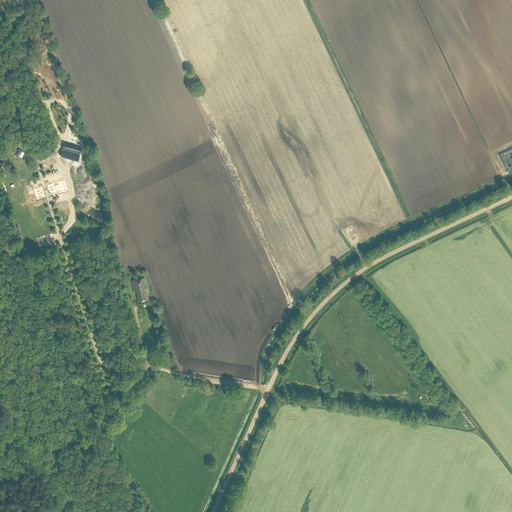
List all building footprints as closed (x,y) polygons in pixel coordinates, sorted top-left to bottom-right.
[(64,141),(60,154),(78,159),(81,146),(64,141)] [(23,149),(16,145),(14,148),(17,150),(15,153),(19,156),(23,149)] [(499,151),(501,156),(498,157),(502,165),(511,160),(507,148),(499,151)] [(67,191),(64,180),(58,182),(59,184),(53,186),(52,184),(48,185),(47,185),(41,187),(40,187),(35,189),(38,199),(44,197),(50,195),(51,195),(67,191)] [(341,234),(344,232),(341,228),(336,232),(340,238),(343,236),(341,234)] [(146,292),(149,292),(145,277),(131,280),(134,292),(136,291),(138,301),(148,298),(146,292)]
